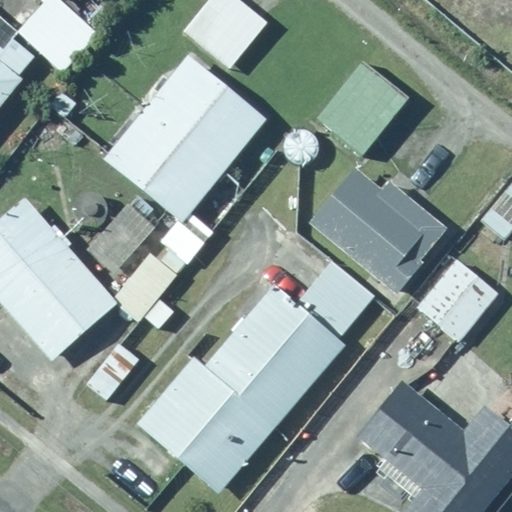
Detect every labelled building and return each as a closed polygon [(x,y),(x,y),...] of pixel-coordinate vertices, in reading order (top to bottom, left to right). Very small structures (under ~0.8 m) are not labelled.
[(223,70),(262,23),(234,0),(207,0),(179,34),(223,70)] [(0,93),(28,57),(7,41),(14,31),(0,20),(0,93)] [(186,206),(259,118),(182,54),(93,163),(166,222),(150,243),(162,253),(154,263),(143,254),(109,295),(16,194),(0,208),(0,318),(45,367),(109,307),(149,340),(175,308),(160,295),(214,229),(186,206)] [(399,97),(354,61),(308,119),(353,154),(399,97)] [(339,170),(299,223),(394,295),(443,230),(381,183),(372,195),(339,170)] [(450,346),(491,292),(446,259),(406,313),(450,346)] [(130,425),(210,494),(337,346),(334,344),(371,300),(324,260),(288,302),(265,282),(195,364),(188,358),(130,425)] [(99,405),(134,358),(112,342),(77,389),(99,405)] [(479,511),(511,471),(511,437),(474,408),(454,434),(390,383),(350,433),(417,486),(396,511),(479,511)]
